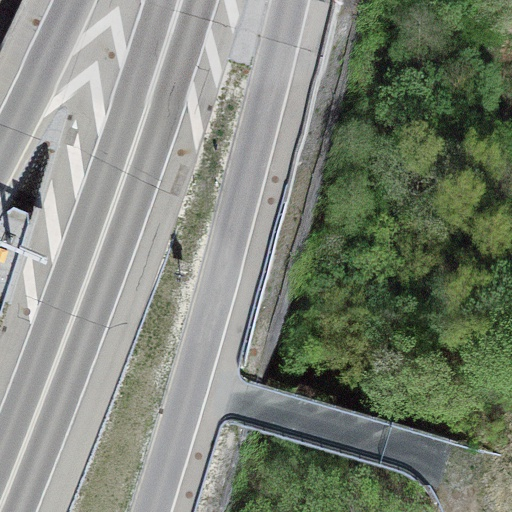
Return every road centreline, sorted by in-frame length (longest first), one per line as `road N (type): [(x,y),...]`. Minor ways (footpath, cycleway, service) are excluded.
road 1 (trunk): [(0,501),(109,216),(179,0)]
road 2 (trunk): [(150,511),(290,0)]
road 3 (track): [(467,511),(449,473),(422,457),(190,384)]
road 4 (trunk): [(73,0),(0,152)]
